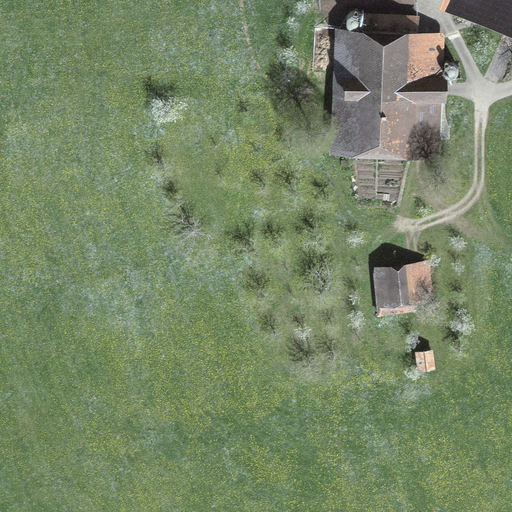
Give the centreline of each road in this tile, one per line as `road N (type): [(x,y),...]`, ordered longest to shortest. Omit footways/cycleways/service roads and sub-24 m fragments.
road 1 (track): [(410,230),(450,216),(480,190),(487,93)]
road 2 (track): [(438,0),(475,85),(511,91)]
